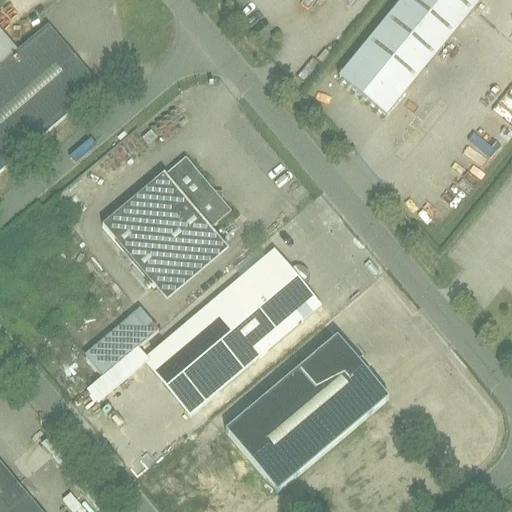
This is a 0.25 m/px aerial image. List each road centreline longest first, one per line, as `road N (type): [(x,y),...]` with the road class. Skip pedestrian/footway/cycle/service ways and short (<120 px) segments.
road 1 (unclassified): [(511,389),(197,27)]
road 2 (residential): [(0,193),(197,27)]
road 3 (unknown): [(339,191),(502,0)]
road 4 (residential): [(142,511),(0,339)]
